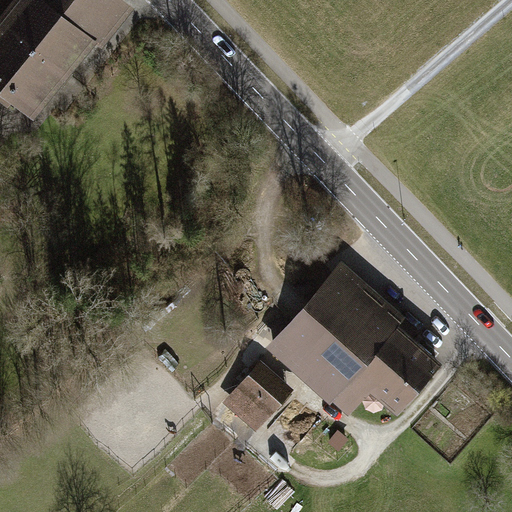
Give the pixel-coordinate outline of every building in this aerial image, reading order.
[(125,7),(115,0),(16,0),(0,20),(0,93),(31,119),(125,7)] [(400,324),(340,270),(272,346),(348,414),(372,387),(397,409),(436,366),(395,329),(400,324)] [(287,278),(272,296),(295,314),(310,296),(287,278)] [(260,364),(226,402),(258,431),(292,392),(260,364)] [(336,429),(331,444),(347,448),(352,433),(336,429)]
